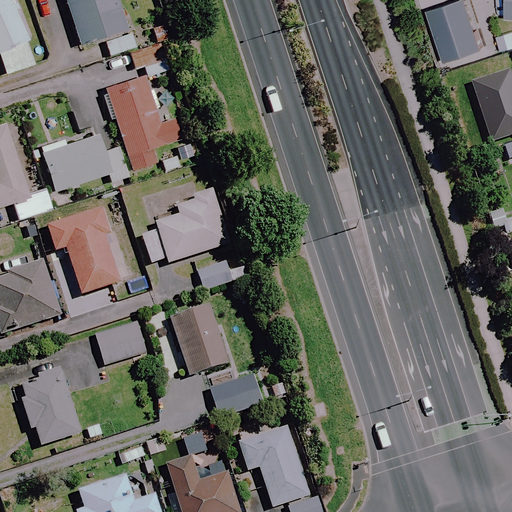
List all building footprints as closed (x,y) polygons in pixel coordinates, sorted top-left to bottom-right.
[(0,0),(0,65),(3,74),(33,64),(26,44),(28,43),(12,0),(0,0)] [(61,0),(78,48),(99,41),(105,58),(134,48),(117,0),(61,0)] [(488,49),(472,0),(430,0),(449,61),(488,49)] [(165,73),(157,45),(128,53),(133,71),(142,69),(145,78),(165,73)] [(511,133),(511,72),(511,67),(472,79),(491,140),(511,133)] [(159,123),(144,79),(101,93),(110,122),(113,121),(131,172),(155,164),(150,150),(180,141),(172,119),(159,123)] [(43,189),(26,194),(6,126),(0,127),(0,210),(12,207),(17,222),(51,212),(43,189)] [(109,176),(95,133),(40,151),(53,193),(109,176)] [(229,247),(212,193),(198,198),(199,202),(176,210),(178,217),(155,225),(158,234),(142,239),(152,272),(229,247)] [(227,273),(224,264),(195,273),(202,294),(246,281),(243,269),(227,273)] [(0,337),(60,320),(44,265),(0,278),(0,337)] [(230,365),(209,309),(169,323),(189,379),(230,365)] [(145,356),(136,325),(94,338),(103,368),(145,356)] [(81,436),(61,372),(34,381),(39,395),(21,400),(36,450),(81,436)] [(265,406),(256,376),(208,390),(217,420),(265,406)] [(309,497),(286,428),(237,444),(247,474),(258,470),(272,510),(309,497)] [(179,511),(237,511),(219,450),(166,466),(179,511)] [(131,502),(123,478),(78,492),(84,511),(80,511),(159,511),(154,495),(131,502)] [(320,511),(317,499),(286,508),(287,511),(320,511)]
